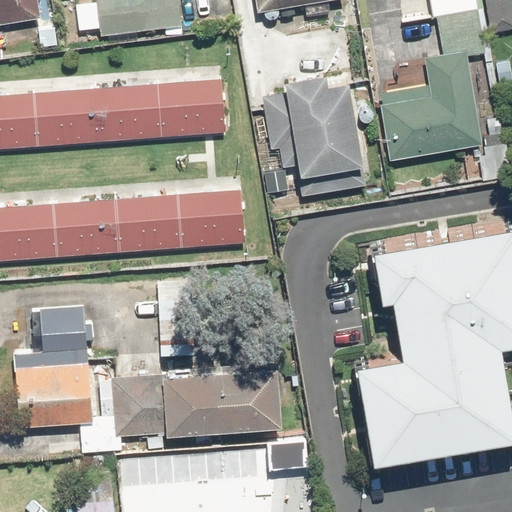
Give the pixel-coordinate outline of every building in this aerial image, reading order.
[(0,0),(0,19),(44,13),(42,0),(0,0)] [(81,0),(83,21),(102,19),(103,28),(188,19),(186,0),(81,0)] [(432,0),(434,13),(442,11),(445,29),(390,39),(398,83),(385,86),(398,152),(487,135),(472,59),(499,54),(488,0),(432,0)] [(511,0),(492,0),(497,27),(511,24),(511,0)] [(294,69),(297,87),(269,92),(275,127),(304,122),(311,161),(372,149),(357,67),(337,71),(335,61),(294,69)] [(228,67),(0,82),(0,140),(232,125),(228,67)] [(247,179),(0,196),(0,251),(251,234),(247,179)] [(359,356),(370,441),(511,422),(511,350),(509,324),(511,323),(511,220),(370,239),(377,293),(399,290),(407,350),(359,356)] [(201,271),(160,272),(162,349),(204,348),(201,271)] [(172,425),(166,366),(91,373),(83,298),(27,303),(30,332),(41,331),(42,343),(15,345),(22,419),(78,413),(82,448),(120,444),(119,431),(172,425)] [(174,358),(176,423),(286,420),(284,355),(174,358)] [(122,511),(119,465),(80,468),(83,511),(122,511)]
